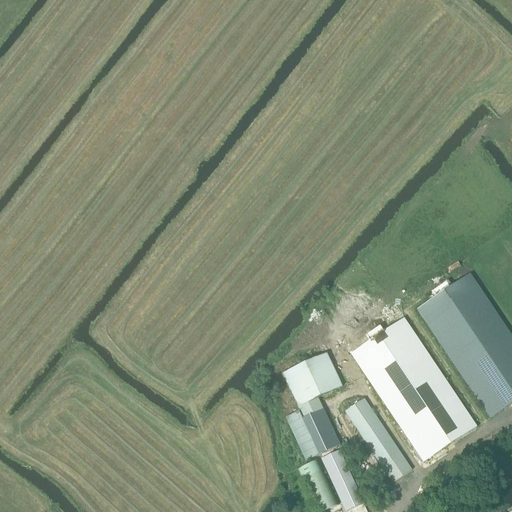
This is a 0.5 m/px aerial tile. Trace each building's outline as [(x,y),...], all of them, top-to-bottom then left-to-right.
[(511,404),(511,336),(470,275),(417,311),(490,419),(511,404)] [(372,330),(374,324),(375,319),(375,313),(373,307),(369,303),(364,299),(359,297),(353,296),(347,297),(342,300),(338,304),(334,308),(333,314),(332,320),(334,326),(337,331),(341,335),(346,338),(351,339),(357,339),(363,337),(368,334),(372,330)] [(476,428),(404,319),(351,354),(424,463),(476,428)] [(306,462),(340,446),(318,399),(342,387),(326,354),(282,375),(300,412),(286,418),(306,462)] [(393,484),(412,471),(364,399),(345,412),(363,440),(358,443),(363,449),(368,446),(393,484)] [(322,459),(346,511),(347,511),(364,505),(340,451),(322,459)] [(298,470),(317,511),(325,511),(339,505),(318,461),(298,470)]
